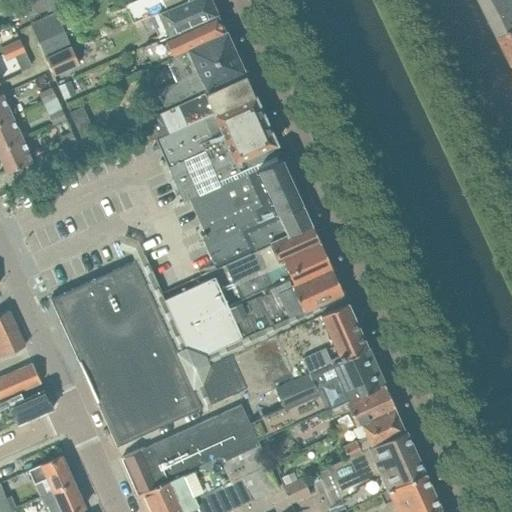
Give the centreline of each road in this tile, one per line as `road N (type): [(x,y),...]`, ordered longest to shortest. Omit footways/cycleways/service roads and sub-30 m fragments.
road 1 (residential): [(474,511),(244,0)]
road 2 (residential): [(78,417),(0,240)]
road 3 (residential): [(453,0),(511,122)]
